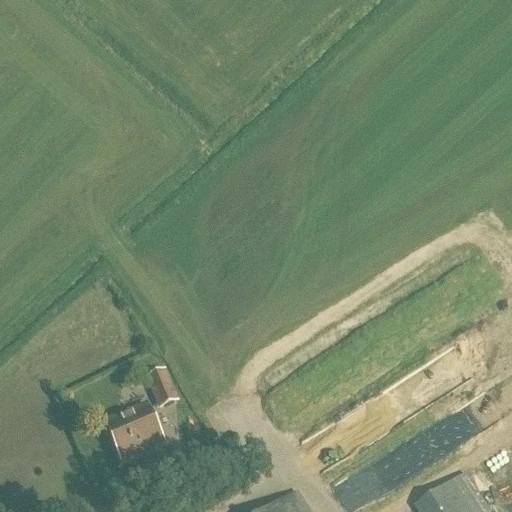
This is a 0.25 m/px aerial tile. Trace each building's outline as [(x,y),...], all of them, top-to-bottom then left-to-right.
[(159,412),(179,404),(166,371),(145,379),(159,412)] [(232,419),(243,419),(243,400),(232,400),(232,419)] [(145,451),(163,443),(147,406),(106,424),(119,456),(143,445),(145,451)] [(490,511),(466,473),(444,489),(415,507),(417,511),(490,511)] [(308,511),(297,493),(267,511),(308,511)]
